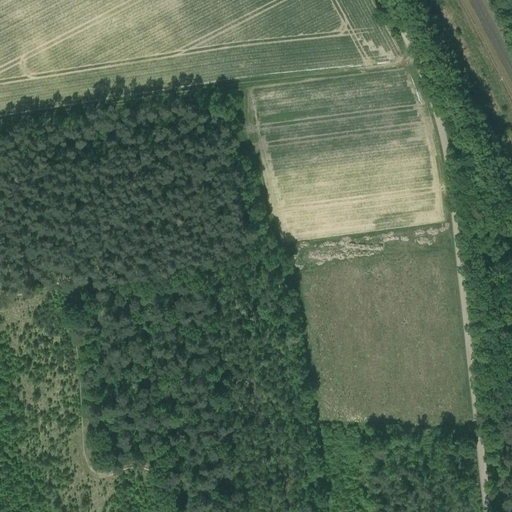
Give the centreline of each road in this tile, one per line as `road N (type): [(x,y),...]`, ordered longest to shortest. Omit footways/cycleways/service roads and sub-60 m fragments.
road 1 (track): [(386,0),(442,123),(486,511)]
road 2 (track): [(0,125),(418,62)]
